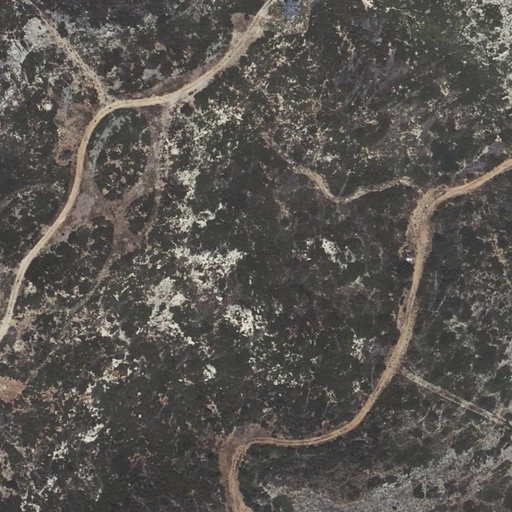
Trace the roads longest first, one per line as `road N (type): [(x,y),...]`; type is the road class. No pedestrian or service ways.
road 1 (track): [(511,162),(439,198),(409,305),(368,406),(329,438),(258,440),(241,454),(231,475),(240,511)]
road 2 (track): [(271,0),(203,83),(150,103),(111,106),(93,121),(83,135),(76,185),(16,280),(0,331)]
